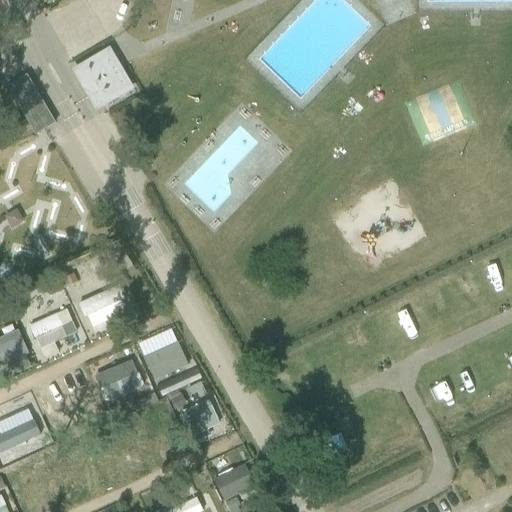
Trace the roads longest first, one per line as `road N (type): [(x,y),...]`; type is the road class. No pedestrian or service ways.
road 1 (unclassified): [(309,511),(77,106)]
road 2 (unknown): [(182,290),(0,386)]
